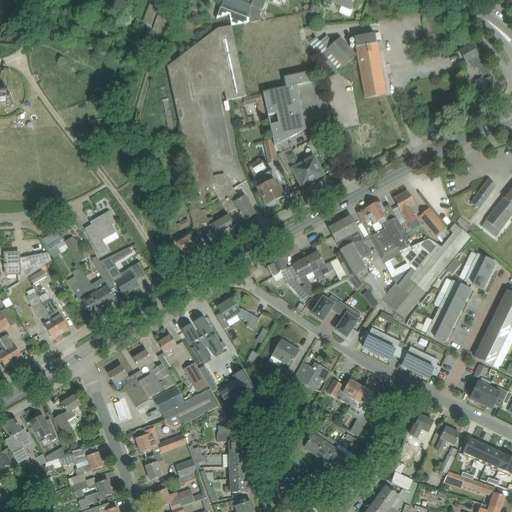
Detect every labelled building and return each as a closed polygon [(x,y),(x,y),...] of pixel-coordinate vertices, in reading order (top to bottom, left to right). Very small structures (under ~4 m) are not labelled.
[(152,0),(143,24),(149,28),(156,11),(159,12),(150,35),(157,42),(169,7),(168,1),(166,0),(152,0)] [(238,0),(223,0),(217,18),(229,15),(231,26),(248,23),(250,8),(251,6),(251,5),(238,0)] [(324,0),(324,2),(332,5),(333,2),(341,6),(339,13),(350,17),(353,10),(351,9),(354,0),(324,0)] [(309,17),(317,20),(322,8),(314,5),(309,17)] [(250,8),(248,23),(261,20),(260,9),(251,6),(250,8)] [(194,47),(168,67),(194,193),(197,204),(198,210),(207,204),(206,198),(214,193),(217,198),(224,210),(225,209),(228,214),(238,208),(240,212),(245,220),(256,214),(251,206),(245,196),(237,201),(235,197),(238,195),(225,173),(213,176),(196,97),(225,91),(227,101),(246,96),(231,26),(218,29),(194,47)] [(357,47),(364,89),(366,98),(387,94),(375,34),(355,38),(357,47)] [(326,50),(320,55),(335,73),(356,55),(341,37),(326,50)] [(472,44),(460,50),(467,62),(470,60),(476,69),(478,68),(485,81),(476,86),(480,93),(482,92),(487,101),(501,92),(485,63),(483,65),(478,56),(472,44)] [(287,87),(263,93),(272,137),(273,140),(274,147),(275,146),(287,140),(306,130),(304,120),(297,85),(310,82),(308,72),(285,78),(287,87)] [(0,100),(1,101),(2,101),(3,101),(5,100),(6,100),(6,99),(7,99),(8,98),(9,97),(9,96),(9,95),(9,94),(10,94),(10,93),(10,92),(9,92),(9,91),(9,90),(9,89),(8,89),(7,88),(6,87),(5,86),(3,86),(1,86),(0,85),(0,100)] [(418,90),(412,92),(415,98),(421,95),(418,90)] [(274,147),(273,140),(264,142),(268,161),(277,159),(275,146),(274,147)] [(292,150),(287,140),(275,146),(280,154),(278,155),(289,174),(294,172),(303,187),(311,183),(312,185),(317,183),(316,180),(324,176),(314,158),(300,165),(292,150)] [(324,144),(316,146),(320,157),(327,155),(324,144)] [(266,183),(258,187),(268,205),(269,207),(276,203),(276,201),(285,196),(279,185),(277,186),(269,171),(262,175),(266,183)] [(471,202),(479,208),(496,186),(488,179),(471,202)] [(511,185),(503,197),(481,226),(495,237),(511,214),(511,185)] [(408,191),(394,199),(402,213),(403,213),(412,230),(421,225),(417,219),(415,215),(419,213),(415,205),(408,191)] [(387,294),(382,300),(404,318),(470,237),(455,224),(450,229),(453,233),(446,242),(442,247),(429,239),(425,240),(411,246),(394,213),(389,204),(383,208),(380,201),(358,213),(363,222),(383,260),(395,284),(391,289),(387,294)] [(202,227),(201,224),(198,211),(198,210),(196,204),(189,205),(195,231),(202,227)] [(419,217),(436,238),(447,228),(430,208),(419,217)] [(198,211),(201,224),(209,223),(218,237),(235,227),(228,216),(216,223),(213,217),(208,218),(206,209),(198,211)] [(91,223),(92,225),(85,229),(100,255),(108,251),(102,240),(116,232),(112,225),(115,223),(109,212),(91,223)] [(352,217),(341,223),(330,228),(344,254),(346,259),(355,274),(358,277),(374,298),(378,303),(379,304),(382,300),(387,294),(371,272),(369,274),(366,268),(362,259),(372,254),(352,217)] [(456,223),(463,228),(467,223),(460,217),(456,223)] [(45,240),(51,249),(63,242),(58,233),(45,240)] [(180,250),(184,256),(198,248),(189,234),(173,243),(178,252),(180,250)] [(73,238),(64,243),(77,264),(86,259),(73,238)] [(130,248),(122,251),(126,257),(133,253),(130,248)] [(5,253),(5,263),(5,265),(4,265),(4,267),(6,267),(6,275),(8,275),(8,274),(16,274),(17,274),(19,283),(50,263),(48,253),(20,258),(19,252),(14,253),(14,251),(7,252),(7,253),(5,253)] [(122,251),(100,262),(104,268),(113,284),(116,282),(119,287),(124,295),(139,286),(131,273),(129,269),(121,274),(115,264),(125,257),(126,257),(122,251)] [(318,253),(307,259),(313,271),(317,279),(323,275),(334,269),(330,262),(325,265),(318,253)] [(478,254),(471,268),(491,277),(495,269),(493,268),(496,263),(478,254)] [(294,279),(289,269),(287,270),(279,255),(268,261),(270,266),(268,267),(273,276),(282,272),(288,284),(305,301),(310,296),(302,287),(297,282),(294,279)] [(300,263),(289,269),(294,279),(297,282),(300,281),(296,275),(298,275),(304,286),(302,287),(310,296),(316,294),(306,274),(313,271),(307,259),(305,260),(304,259),(299,262),(300,263)] [(340,263),(347,278),(355,274),(346,259),(340,263)] [(453,261),(447,267),(453,272),(458,266),(453,261)] [(79,268),(72,272),(75,277),(82,272),(79,268)] [(104,268),(98,271),(104,280),(107,286),(109,290),(115,286),(113,284),(104,268)] [(491,277),(471,268),(465,281),(483,290),(485,284),(487,285),(491,277)] [(35,285),(46,278),(42,270),(29,277),(34,285),(32,286),(35,291),(38,290),(35,285)] [(77,281),(71,286),(84,309),(87,307),(92,315),(101,309),(97,302),(95,303),(91,297),(89,298),(85,292),(86,292),(85,289),(86,289),(84,286),(86,285),(82,279),(85,277),(82,272),(75,277),(77,281)] [(85,277),(82,279),(86,285),(84,286),(86,289),(85,289),(86,292),(85,292),(89,298),(91,297),(95,303),(97,302),(101,309),(115,300),(110,291),(109,290),(107,286),(94,294),(89,286),(91,285),(86,276),(86,277),(83,272),(82,272),(85,277)] [(355,274),(347,278),(351,282),(358,277),(355,274)] [(453,280),(446,294),(464,303),(471,289),(453,280)] [(499,303),(511,309),(511,292),(508,291),(501,304),(499,303)] [(41,301),(36,292),(27,296),(31,306),(41,301)] [(446,294),(440,307),(459,317),(458,316),(464,303),(446,294)] [(337,314),(344,304),(332,296),(328,301),(323,297),(312,314),(323,321),(331,309),(337,314)] [(9,298),(3,302),(6,308),(12,304),(9,298)] [(374,298),(369,303),(374,310),(378,303),(374,298)] [(247,326),(253,329),(259,318),(242,308),(239,310),(232,299),(224,304),(223,302),(218,306),(219,307),(218,308),(221,313),(216,316),(224,330),(230,327),(227,321),(237,315),(238,316),(249,322),(247,326)] [(47,300),(42,304),(61,334),(69,329),(61,315),(60,315),(57,311),(58,310),(52,301),(49,303),(47,300)] [(61,334),(42,304),(41,302),(30,307),(34,317),(37,316),(37,317),(42,314),(47,323),(44,325),(53,339),(61,334)] [(497,312),(495,318),(511,325),(511,309),(499,303),(495,311),(497,312)] [(361,316),(344,304),(337,314),(344,318),(336,330),(347,337),(361,316)] [(440,307),(433,321),(451,330),(454,324),(455,325),(459,317),(440,307)] [(0,312),(0,339),(14,363),(22,358),(5,330),(10,327),(10,326),(1,311),(0,312)] [(392,322),(394,317),(382,312),(380,317),(392,322)] [(196,322),(194,323),(203,337),(209,347),(214,355),(223,350),(222,347),(218,342),(203,317),(196,322)] [(511,325),(495,318),(488,331),(506,340),(511,327),(511,325)] [(451,330),(433,321),(426,334),(445,343),(451,330)] [(190,325),(182,330),(202,363),(211,357),(206,349),(200,339),(191,325),(190,325)] [(261,334),(266,337),(270,331),(264,328),(261,334)] [(363,347),(377,354),(386,335),(372,328),(370,333),(366,342),(363,347)] [(367,331),(361,339),(366,342),(370,333),(367,331)] [(480,343),(480,344),(500,353),(506,340),(488,331),(482,344),(480,343)] [(158,343),(163,350),(164,353),(176,345),(170,335),(158,343)] [(386,335),(377,354),(391,361),(394,356),(398,347),(400,342),(386,335)] [(0,358),(6,368),(14,363),(0,339),(0,358)] [(281,340),(272,354),(290,365),(299,351),(291,346),(291,347),(281,341),(282,340),(281,340)] [(500,353),(480,344),(476,351),(478,352),(475,358),(493,367),(500,353)] [(398,347),(394,356),(399,358),(403,349),(398,347)] [(404,361),(402,366),(416,373),(425,354),(411,347),(409,352),(404,361)] [(399,358),(404,361),(409,352),(403,349),(399,358)] [(140,370),(134,374),(149,399),(164,390),(173,384),(161,364),(156,367),(146,351),(133,359),(139,368),(145,364),(150,372),(150,373),(144,377),(140,370)] [(245,364),(249,371),(258,354),(252,351),(245,364)] [(425,354),(416,373),(430,379),(432,374),(437,365),(439,361),(425,354)] [(184,369),(198,392),(208,386),(195,363),(184,369)] [(299,371),(295,378),(310,387),(316,377),(326,383),(328,379),(332,372),(315,363),(312,368),(304,363),(299,371)] [(437,365),(432,374),(437,377),(442,368),(437,365)] [(480,365),(476,373),(482,376),(486,368),(480,365)] [(150,399),(149,399),(134,374),(128,378),(121,366),(109,374),(115,384),(120,381),(123,386),(122,386),(136,408),(150,399)] [(237,381),(219,392),(225,401),(243,390),(243,391),(252,386),(243,370),(234,376),(237,381)] [(287,371),(277,388),(264,394),(267,400),(283,394),(282,393),(293,374),(287,371)] [(345,403),(352,406),(362,387),(351,380),(346,389),(342,387),(343,385),(334,380),(327,393),(335,398),(337,395),(340,397),(339,399),(345,403)] [(478,382),(470,399),(481,404),(489,387),(478,382)] [(181,425),(214,408),(220,405),(210,389),(185,402),(176,387),(163,394),(155,398),(165,418),(166,419),(177,415),(181,425)] [(362,387),(352,406),(363,413),(374,393),(362,387)] [(489,387),(481,404),(492,410),(495,405),(500,407),(508,392),(497,387),(496,390),(489,387)] [(54,419),(60,427),(63,433),(71,428),(67,422),(76,416),(72,410),(81,405),(75,395),(62,403),(67,411),(54,419)] [(220,405),(214,408),(222,422),(228,419),(220,405)] [(58,438),(50,419),(46,422),(42,416),(31,422),(41,439),(48,436),(51,442),(58,438)] [(359,437),(368,421),(360,416),(350,432),(359,437)] [(414,425),(410,433),(408,437),(413,440),(419,428),(429,432),(434,422),(421,416),(416,426),(414,425)] [(16,418),(4,425),(4,426),(5,425),(12,437),(6,441),(19,464),(31,457),(25,446),(32,442),(25,430),(23,431),(21,428),(16,419),(16,418)] [(324,422),(333,428),(335,424),(326,418),(324,422)] [(201,425),(204,427),(207,427),(209,424),(209,421),(207,419),(204,419),(201,421),(201,425)] [(335,424),(333,428),(342,433),(345,429),(335,424)] [(154,425),(134,433),(136,439),(141,453),(150,450),(152,449),(154,455),(159,453),(162,453),(187,443),(183,434),(160,443),(155,428),(154,425)] [(446,428),(443,435),(436,450),(442,452),(447,441),(455,445),(460,434),(446,428)] [(305,448),(316,455),(327,438),(317,431),(314,435),(305,448)] [(246,454),(246,441),(237,442),(236,433),(217,434),(218,443),(230,442),(230,455),(246,454)] [(345,438),(354,443),(356,439),(347,434),(345,438)] [(316,455),(326,462),(335,449),(338,444),(328,437),(327,438),(316,455)] [(356,439),(354,443),(363,449),(366,445),(356,439)] [(423,460),(431,442),(424,439),(416,457),(423,460)] [(470,439),(463,455),(475,460),(482,445),(470,439)] [(13,464),(0,443),(0,468),(2,471),(13,464)] [(482,445),(475,460),(486,466),(493,450),(482,445)] [(188,447),(192,459),(197,457),(203,457),(199,447),(194,449),(193,446),(188,447)] [(326,462),(337,469),(345,456),(335,449),(326,462)] [(493,450),(486,466),(498,471),(505,456),(493,450)] [(52,451),(44,456),(47,462),(54,460),(56,459),(52,451)] [(47,462),(44,463),(47,472),(52,471),(50,466),(53,465),(54,469),(75,462),(77,461),(75,453),(68,456),(54,460),(47,462)] [(77,461),(75,462),(77,469),(76,469),(78,475),(83,473),(94,469),(103,466),(99,453),(89,456),(87,457),(87,458),(77,461)] [(153,455),(144,459),(147,466),(146,467),(151,481),(159,477),(162,476),(157,463),(162,461),(159,453),(154,455),(153,455)] [(230,455),(231,467),(246,467),(246,454),(230,455)] [(448,454),(440,470),(439,473),(445,476),(446,473),(447,474),(454,460),(455,458),(448,454)] [(345,456),(337,469),(347,476),(356,463),(345,456)] [(511,458),(505,456),(498,471),(510,477),(511,472),(511,458)] [(192,459),(193,459),(196,470),(201,468),(199,464),(205,462),(203,457),(197,457),(192,459)] [(196,470),(193,459),(176,465),(180,478),(197,472),(196,470)] [(398,462),(395,472),(401,474),(405,465),(398,462)] [(231,467),(231,480),(247,479),(246,467),(231,467)] [(200,472),(204,482),(209,481),(214,480),(213,476),(208,476),(208,475),(212,475),(212,472),(206,473),(205,470),(200,472)] [(395,472),(391,483),(403,489),(409,491),(413,482),(414,480),(401,474),(395,472)] [(460,476),(456,488),(461,489),(462,487),(465,477),(460,476)] [(465,477),(462,487),(480,493),(483,483),(465,477)] [(45,480),(45,494),(56,491),(52,478),(45,480)] [(247,479),(231,480),(231,487),(225,487),(225,493),(247,492),(247,479)] [(86,499),(78,501),(81,510),(89,508),(88,505),(103,500),(102,498),(104,497),(113,494),(108,480),(97,484),(99,492),(85,497),(86,499)] [(184,488),(186,486),(186,482),(184,480),(180,480),(178,482),(178,486),(180,488),(184,488)] [(86,481),(74,485),(70,487),(72,493),(76,492),(79,498),(85,495),(82,489),(89,487),(86,481)] [(209,481),(204,482),(208,492),(211,502),(219,501),(214,486),(211,487),(209,481)] [(403,489),(398,496),(410,505),(411,502),(418,484),(413,482),(409,491),(403,489)] [(21,499),(14,487),(6,491),(13,503),(21,499)] [(386,487),(378,497),(391,507),(398,496),(386,487)] [(156,495),(154,495),(156,501),(158,500),(160,507),(169,504),(170,504),(171,504),(179,501),(181,507),(202,499),(205,499),(203,494),(193,497),(190,489),(176,494),(169,497),(169,496),(167,490),(165,490),(155,494),(156,494),(156,495)] [(493,497),(489,507),(490,507),(500,511),(505,497),(494,493),(493,497)] [(40,497),(23,504),(26,511),(44,505),(40,497)] [(378,497),(371,507),(377,511),(386,511),(391,507),(378,497)] [(254,511),(250,502),(240,506),(238,500),(229,502),(231,508),(236,507),(238,511),(254,511)] [(108,503),(84,511),(119,511),(118,507),(111,510),(108,503)] [(416,503),(414,508),(424,511),(426,511),(428,508),(416,503)]
